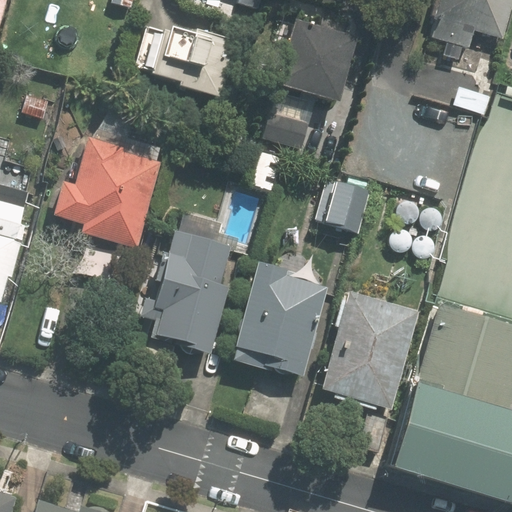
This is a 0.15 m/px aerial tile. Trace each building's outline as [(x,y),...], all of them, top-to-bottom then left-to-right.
[(0,0),(0,30),(2,31),(8,0),(0,0)] [(341,0),(298,0),(338,11),(341,0)] [(511,44),(511,0),(437,0),(428,52),(508,67),(511,44)] [(363,33),(300,16),(281,87),(344,104),(363,33)] [(150,24),(137,70),(225,95),(238,49),(150,24)] [(490,95),(420,76),(414,100),(483,119),(490,95)] [(314,109),(272,102),(265,146),(307,153),(314,109)] [(144,242),(165,149),(83,130),(62,224),(144,242)] [(277,164),(246,155),(238,186),(269,195),(277,164)] [(366,189),(324,181),(313,236),(356,244),(366,189)] [(31,202),(0,195),(0,300),(8,302),(31,202)] [(445,212),(398,198),(382,250),(429,264),(445,212)] [(221,357),(234,242),(162,234),(149,349),(221,357)] [(335,277),(266,261),(240,364),(310,381),(335,277)] [(417,311),(342,291),(313,394),(389,414),(417,311)] [(511,390),(511,322),(437,301),(389,464),(511,499),(511,410),(507,409),(511,390)] [(383,428),(358,421),(351,451),(376,457),(383,428)] [(0,511),(8,511),(15,490),(0,486),(0,511)] [(93,511),(36,495),(31,511),(93,511)]
